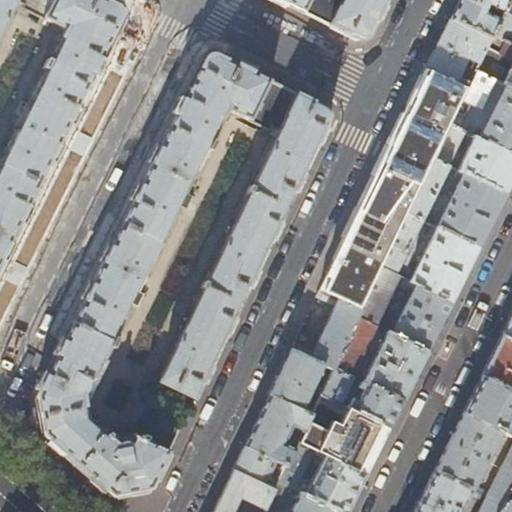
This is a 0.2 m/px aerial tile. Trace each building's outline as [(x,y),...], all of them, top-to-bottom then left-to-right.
[(0,263),(16,230),(47,168),(82,98),(121,19),(116,5),(106,0),(0,0),(0,33),(17,0),(24,4),(22,8),(65,29),(49,60),(47,59),(43,68),(45,69),(28,103),(22,100),(14,115),(19,117),(12,130),(14,131),(0,160),(0,263)] [(275,0),(329,27),(355,40),(370,35),(385,5),(386,0),(275,0)] [(458,0),(455,6),(449,19),(490,40),(492,36),(499,22),(482,14),(486,7),(503,15),(510,0),(458,0)] [(511,0),(510,0),(503,15),(499,22),(492,36),(511,45),(511,0)] [(480,60),(490,40),(449,19),(436,47),(425,69),(467,90),(471,83),(458,77),(466,60),(473,63),(470,68),(475,70),(480,60)] [(511,45),(492,36),(490,40),(480,60),(490,65),(484,76),(494,81),(504,86),(511,90),(511,45)] [(132,435),(130,440),(128,439),(125,439),(122,440),(121,441),(115,436),(116,434),(109,428),(105,433),(86,417),(85,405),(90,395),(88,395),(105,361),(103,360),(110,347),(112,348),(116,339),(114,338),(131,304),(137,306),(143,294),(140,292),(146,278),(144,277),(180,206),(186,208),(192,196),(188,194),(195,180),(193,179),(206,152),(209,153),(213,143),(211,142),(227,112),(269,133),(271,129),(278,132),(251,188),(249,187),(246,193),(248,195),(205,284),(203,283),(200,289),(202,290),(157,382),(194,400),(218,350),(265,253),(307,166),(328,122),(323,107),(294,93),(240,66),(216,54),(202,59),(186,92),(141,181),(94,276),(50,366),(35,397),(42,436),(97,484),(112,497),(151,489),(169,452),(147,441),(148,439),(143,436),(142,439),(132,435)] [(467,90),(425,69),(326,274),(318,292),(320,293),(359,313),(381,268),(407,215),(433,160),(450,126),(467,90)] [(480,109),(494,81),(484,76),(476,72),(471,83),(467,90),(450,126),(457,130),(466,113),(463,111),(467,104),(480,109)] [(511,90),(504,86),(477,140),(511,157),(511,90)] [(468,135),(457,130),(450,126),(433,160),(449,167),(451,169),(468,135)] [(511,179),(511,157),(477,140),(473,138),(456,171),(462,174),(505,194),(511,179)] [(422,222),(449,167),(433,160),(407,215),(422,222)] [(493,218),(505,194),(462,174),(435,228),(478,249),(493,218)] [(396,275),(422,222),(407,215),(381,268),(396,275)] [(465,275),(478,249),(435,228),(408,281),(451,302),(465,275)] [(408,281),(396,275),(381,268),(359,313),(357,318),(374,326),(395,286),(410,293),(390,334),(426,353),(438,329),(451,302),(408,281)] [(357,318),(359,313),(320,293),(316,299),(335,308),(312,355),(296,344),(293,350),(331,370),(332,368),(357,318)] [(511,314),(501,337),(511,342),(511,314)] [(376,327),(374,326),(357,318),(332,368),(351,377),(376,327)] [(414,378),(426,353),(390,334),(387,333),(362,382),(402,402),(414,378)] [(511,342),(501,337),(495,349),(481,377),(511,392),(511,342)] [(329,376),(331,370),(293,350),(291,349),(279,373),(268,395),(301,411),(321,371),(329,376)] [(332,368),(331,370),(329,376),(320,394),(338,404),(352,377),(351,377),(332,368)] [(511,429),(511,430),(511,429),(511,392),(481,377),(463,413),(505,433),(511,436),(511,429)] [(395,416),(402,402),(362,382),(360,382),(358,387),(362,390),(357,401),(350,399),(346,408),(353,411),(388,430),(395,416)] [(329,422),(338,404),(320,394),(309,416),(301,432),(296,443),(310,451),(314,452),(318,444),(333,451),(328,460),(364,477),(375,456),(388,430),(353,411),(344,429),(329,422)] [(309,416),(301,411),(268,395),(257,418),(244,447),(285,465),(292,450),(284,446),(292,428),(301,432),(309,416)] [(502,438),(505,433),(463,413),(450,440),(434,471),(471,490),(484,497),(502,505),(505,499),(509,490),(511,485),(511,441),(487,492),(474,485),(498,436),(502,438)] [(296,443),(292,450),(285,465),(279,477),(277,482),(291,489),(310,451),(296,443)] [(279,477),(285,465),(244,447),(238,458),(232,470),(273,490),(275,485),(265,481),(269,472),(279,477)] [(347,511),(353,500),(364,477),(328,460),(318,455),(315,462),(320,464),(304,496),(336,511),(347,511)] [(263,511),(273,490),(232,470),(222,491),(212,511),(231,511),(238,499),(263,511)] [(459,511),(471,490),(434,471),(423,494),(414,511),(459,511)] [(511,511),(511,485),(509,490),(511,491),(511,502),(505,499),(502,505),(498,511),(511,511)] [(336,511),(304,496),(299,493),(289,511),(336,511)] [(498,511),(502,505),(484,497),(476,511),(498,511)]
